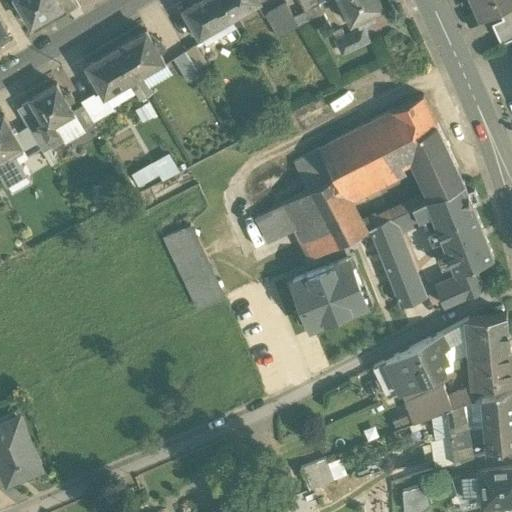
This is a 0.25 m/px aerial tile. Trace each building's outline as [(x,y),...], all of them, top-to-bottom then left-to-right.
[(17,0),(32,23),(61,6),(57,0),(17,0)] [(219,0),(196,0),(184,7),(192,21),(186,24),(191,32),(197,29),(199,33),(229,16),(219,0)] [(219,0),(229,16),(255,0),(219,0)] [(318,3),(316,0),(301,0),(305,9),(318,3)] [(378,0),(339,0),(344,11),(340,12),(344,20),(349,17),(351,21),(356,19),(359,24),(374,17),(371,12),(381,7),(378,0)] [(511,0),(474,0),(480,13),(495,6),(497,9),(511,1),(511,0)] [(285,2),(265,14),(278,36),(299,24),(285,2)] [(323,13),(318,3),(305,9),(295,14),(300,24),(323,13)] [(511,14),(492,24),(501,44),(511,38),(511,14)] [(341,28),(333,32),(337,40),(345,36),(341,28)] [(345,36),(337,40),(343,53),(369,40),(363,28),(345,36)] [(145,30),(116,47),(135,80),(142,76),(140,73),(163,60),(158,52),(164,49),(159,39),(153,43),(145,30)] [(6,31),(0,34),(0,41),(9,36),(6,31)] [(195,44),(185,50),(196,67),(206,61),(195,44)] [(116,47),(86,64),(94,78),(88,81),(95,93),(101,89),(104,94),(127,80),(129,84),(135,80),(116,47)] [(185,50),(173,57),(187,80),(199,72),(196,67),(185,50)] [(206,61),(196,67),(199,72),(209,66),(206,61)] [(56,83),(31,98),(44,120),(47,125),(53,122),(72,110),(56,83)] [(423,94),(320,147),(336,175),(406,139),(437,123),(423,94)] [(44,120),(32,99),(17,108),(27,125),(30,129),(40,123),(44,120)] [(3,115),(0,116),(0,175),(2,179),(22,167),(14,153),(22,149),(22,148),(14,133),(3,115)] [(53,122),(47,125),(44,120),(40,123),(53,145),(63,139),(53,122)] [(464,184),(437,123),(406,139),(413,154),(435,198),(464,184)] [(27,125),(14,133),(22,148),(22,149),(26,156),(40,147),(30,129),(27,125)] [(406,139),(336,175),(346,193),(402,166),(400,160),(413,154),(406,139)] [(320,147),(294,161),(308,189),(309,189),(336,175),(320,147)] [(142,190),(179,170),(170,154),(133,175),(142,190)] [(336,175),(309,189),(308,189),(280,202),(292,227),(309,257),(365,231),(360,222),(346,193),(336,175)] [(435,198),(428,201),(433,214),(437,226),(474,210),(472,202),(477,200),(473,189),(467,192),(464,184),(435,198)] [(380,213),(360,222),(365,231),(371,228),(393,217),(418,206),(414,199),(381,214),(380,213)] [(418,206),(393,217),(398,228),(406,226),(433,214),(428,201),(418,206)] [(280,202),(256,215),(268,239),(292,227),(280,202)] [(474,210),(437,226),(458,279),(465,294),(484,285),(476,264),(494,257),(474,210)] [(393,217),(371,228),(390,275),(413,266),(398,228),(393,217)] [(226,295),(191,223),(166,235),(200,307),(226,295)] [(347,257),(293,278),(298,289),(295,290),(306,317),(308,316),(313,327),(367,305),(362,294),(365,292),(355,266),(351,268),(347,257)] [(413,266),(390,275),(409,320),(430,310),(423,293),(413,266)] [(465,294),(458,279),(423,293),(430,310),(465,294)] [(507,314),(469,318),(463,321),(465,335),(470,332),(471,352),(510,347),(507,314)] [(463,321),(438,334),(444,347),(465,335),(463,321)] [(438,334),(375,366),(388,396),(446,371),(445,361),(450,359),(444,347),(438,334)] [(511,368),(510,347),(471,352),(473,361),(475,384),(511,380),(511,368)] [(471,352),(461,355),(463,362),(473,361),(471,352)] [(82,405),(96,399),(80,362),(32,383),(48,420),(82,405)] [(447,382),(405,400),(410,413),(414,422),(431,416),(446,410),(452,408),(446,395),(448,394),(447,382)] [(511,384),(482,396),(485,426),(511,421),(511,384)] [(448,394),(446,395),(452,408),(463,404),(475,399),(470,385),(448,394)] [(96,399),(82,405),(95,436),(122,424),(109,394),(96,399)] [(452,408),(446,410),(448,419),(450,434),(454,462),(472,456),(469,438),(463,404),(452,408)] [(446,410),(431,416),(435,439),(450,434),(448,419),(446,410)] [(410,413),(392,420),(396,429),(414,422),(410,413)] [(19,417),(0,425),(0,466),(7,483),(41,469),(19,417)] [(511,421),(485,426),(487,451),(511,443),(511,421)] [(435,439),(430,441),(435,468),(454,462),(450,434),(435,439)] [(325,456),(302,465),(310,487),(333,478),(325,456)] [(511,464),(480,467),(483,503),(511,500),(511,464)] [(421,485),(403,491),(404,510),(409,511),(419,511),(431,504),(428,495),(421,485)]
